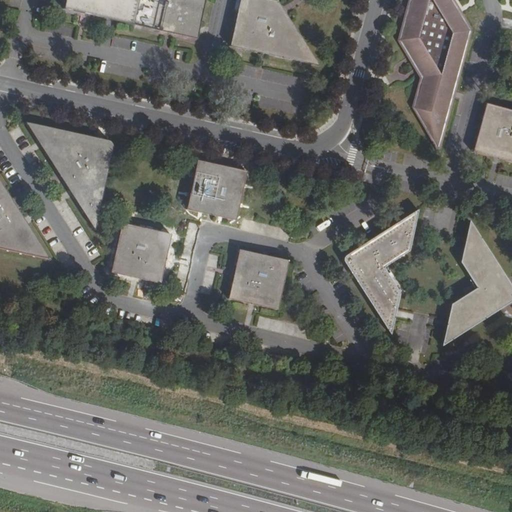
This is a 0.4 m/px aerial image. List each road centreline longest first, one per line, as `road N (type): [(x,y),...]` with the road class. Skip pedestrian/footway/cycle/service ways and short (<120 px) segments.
road 1 (unclassified): [(0,82),(314,149),(345,120),(378,0)]
road 2 (motorway): [(401,511),(0,411)]
road 3 (motorway): [(0,451),(243,511)]
road 4 (residential): [(190,318),(369,361)]
